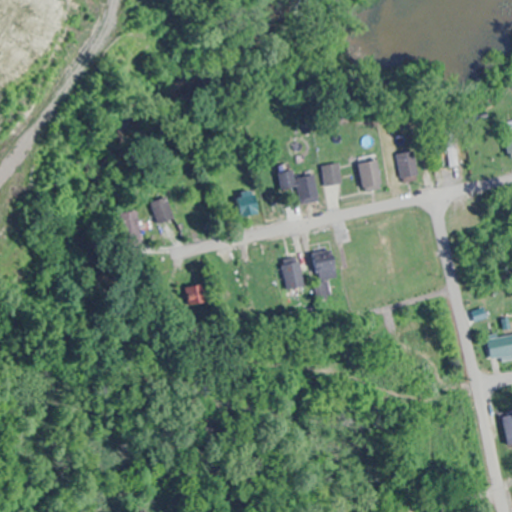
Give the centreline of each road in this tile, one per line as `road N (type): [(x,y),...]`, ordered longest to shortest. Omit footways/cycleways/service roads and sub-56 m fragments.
road 1 (residential): [(175,253),(511,179)]
road 2 (residential): [(434,196),(504,511)]
road 3 (residential): [(265,436),(511,377)]
